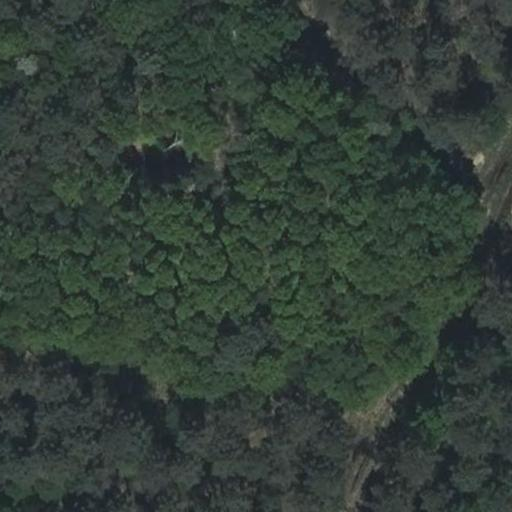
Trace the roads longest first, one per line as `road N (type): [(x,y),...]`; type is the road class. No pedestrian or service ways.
road 1 (track): [(511,148),(342,511)]
road 2 (track): [(379,431),(335,406),(0,347)]
road 3 (track): [(484,200),(285,0)]
road 4 (track): [(511,264),(391,511)]
